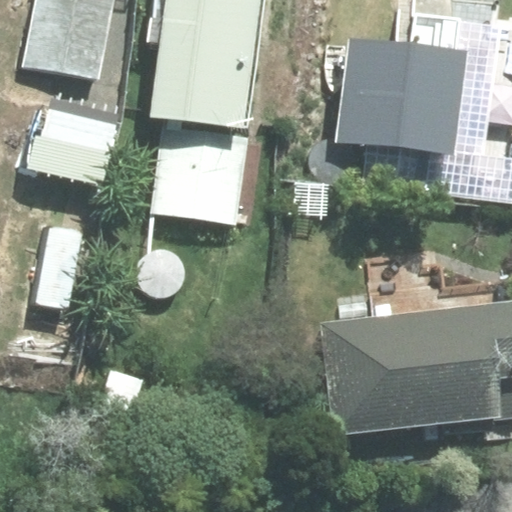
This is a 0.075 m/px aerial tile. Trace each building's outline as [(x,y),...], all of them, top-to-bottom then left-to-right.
[(46,0),(37,58),(93,66),(104,0),(46,0)] [(156,0),(144,99),(239,112),(253,0),(156,0)] [(349,17),(333,116),(441,134),(459,36),(349,17)] [(511,48),(475,45),(474,53),(467,124),(511,128),(511,48)] [(160,119),(149,203),(225,212),(236,129),(160,119)] [(317,311),(329,421),(488,403),(489,411),(511,407),(511,337),(507,290),(317,311)] [(136,375),(106,367),(98,398),(129,406),(136,375)]
